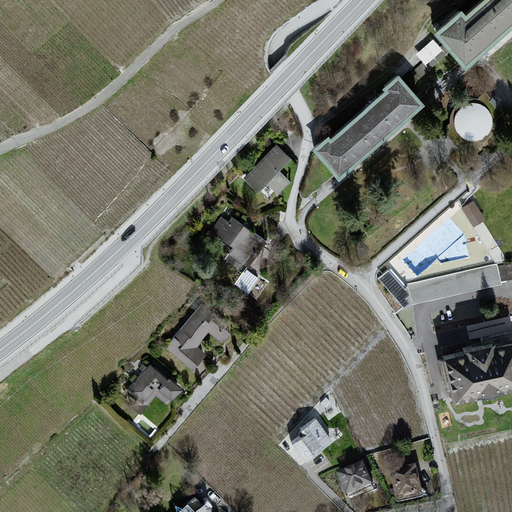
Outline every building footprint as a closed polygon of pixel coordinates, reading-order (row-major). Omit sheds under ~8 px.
[(467,9),(439,33),(470,69),(511,31),(511,0),(485,0),(471,13),(467,9)] [(415,49),(428,65),(446,52),(433,35),(415,49)] [(332,133),(316,146),(343,176),(430,100),(404,71),(388,84),(391,88),(335,137),(332,133)] [(474,139),(480,138),(486,135),(490,131),(493,125),(494,119),(493,113),(489,107),(484,102),(478,100),(471,100),(465,102),(459,107),(456,113),(455,119),(456,125),(459,131),(463,135),(468,138),(474,139)] [(276,144),(243,178),(258,192),(266,184),(279,170),(291,158),(276,144)] [(291,182),(279,170),(266,184),(278,195),(291,182)] [(472,201),(461,207),(474,227),(484,220),(472,201)] [(262,239),(231,217),(229,221),(222,217),(211,231),(233,248),(225,259),(240,269),(262,239)] [(404,288),(388,270),(378,278),(404,308),(411,302),(412,304),(501,284),(497,264),(407,284),(407,286),(404,288)] [(246,265),(234,279),(246,289),(258,275),(246,265)] [(204,299),(166,347),(193,368),(205,353),(197,346),(210,330),(226,343),(239,326),(204,299)] [(511,351),(510,344),(444,358),(453,398),(511,385),(511,351)] [(153,363),(128,390),(145,405),(157,391),(168,401),(181,388),(153,363)] [(317,416),(304,426),(307,430),(294,440),(308,458),(334,440),(317,416)] [(367,462),(337,475),(348,501),(378,488),(367,462)] [(419,466),(393,472),(399,502),(426,496),(419,466)] [(189,503),(178,511),(213,511),(213,509),(207,502),(196,511),(189,503)]
